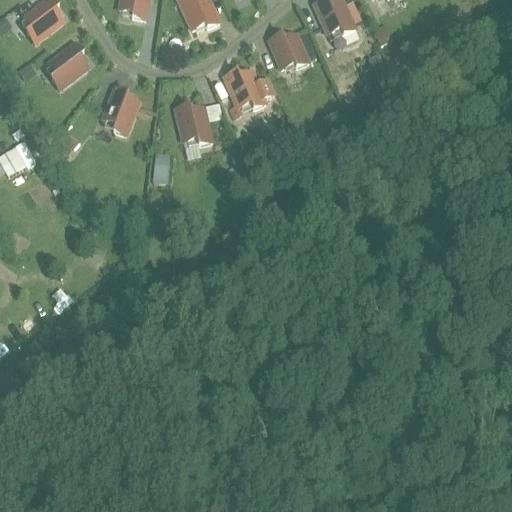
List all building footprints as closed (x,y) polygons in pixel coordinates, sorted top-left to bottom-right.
[(131,20),(144,23),(149,0),(120,0),(118,13),(132,16),(131,20)] [(191,0),(180,0),(177,2),(191,34),(204,28),(206,32),(219,26),(206,0),(191,0)] [(58,13),(50,1),(24,21),(32,32),(26,37),(34,48),(63,27),(55,16),(58,13)] [(326,3),(313,8),(327,38),(340,33),(342,39),(355,33),(341,1),(328,7),(326,3)] [(295,72),(308,66),(296,38),(283,44),(281,39),(268,45),(281,73),(293,67),(295,72)] [(83,60),(75,48),(48,68),(56,79),(51,83),(59,95),(87,74),(79,62),(83,60)] [(238,75),(225,81),(237,108),(229,112),(233,122),(241,118),(238,111),(251,106),(254,112),(267,107),(264,102),(276,97),(268,78),(257,83),(253,74),(240,80),(238,75)] [(127,96),(113,91),(102,122),(115,127),(113,134),(126,139),(138,105),(125,100),(127,96)] [(189,110),(175,114),(183,146),(196,142),(198,149),(212,146),(203,112),(190,115),(189,110)] [(229,113),(216,114),(217,130),(231,129),(229,113)] [(55,187),(37,198),(48,216),(66,205),(55,187)]
